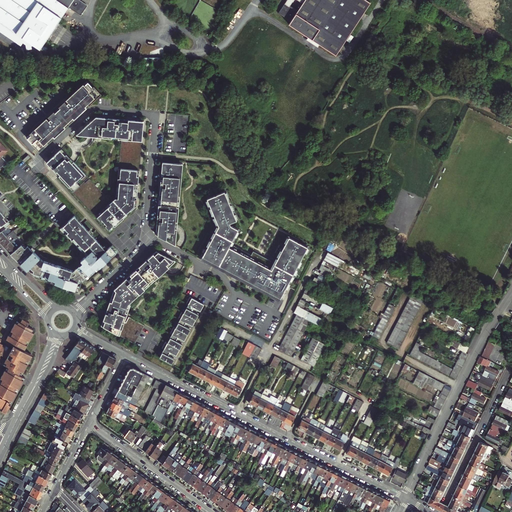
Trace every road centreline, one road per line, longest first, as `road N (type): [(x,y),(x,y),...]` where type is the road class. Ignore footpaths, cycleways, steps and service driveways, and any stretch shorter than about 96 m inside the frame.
road 1 (tertiary): [(124,355),(404,498)]
road 2 (residential): [(144,237),(153,115),(93,109),(39,157),(46,171)]
road 3 (residential): [(404,498),(511,293)]
road 4 (residential): [(144,237),(222,274),(235,293),(280,315)]
road 5 (residential): [(211,511),(89,423)]
